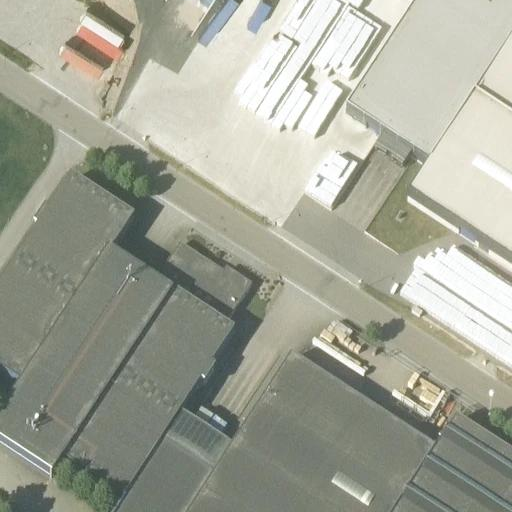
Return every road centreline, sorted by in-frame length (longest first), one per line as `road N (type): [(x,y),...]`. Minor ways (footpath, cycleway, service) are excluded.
road 1 (unclassified): [(511,405),(83,120)]
road 2 (unclassified): [(0,251),(83,120)]
